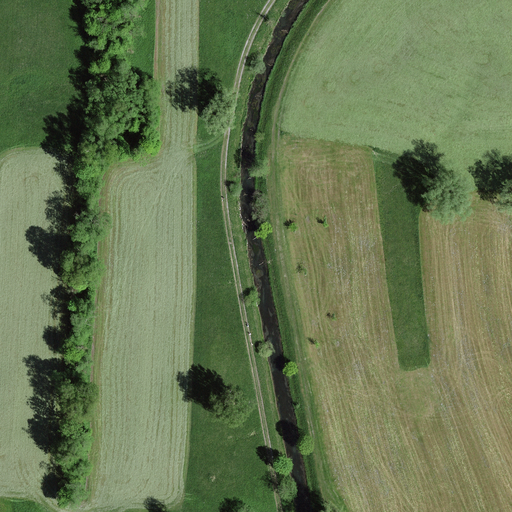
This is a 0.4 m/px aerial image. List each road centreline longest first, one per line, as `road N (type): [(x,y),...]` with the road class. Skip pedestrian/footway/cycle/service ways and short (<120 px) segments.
road 1 (track): [(283,511),(225,175),(243,68),(274,0)]
road 2 (track): [(343,139),(277,124),(296,62),(333,0)]
